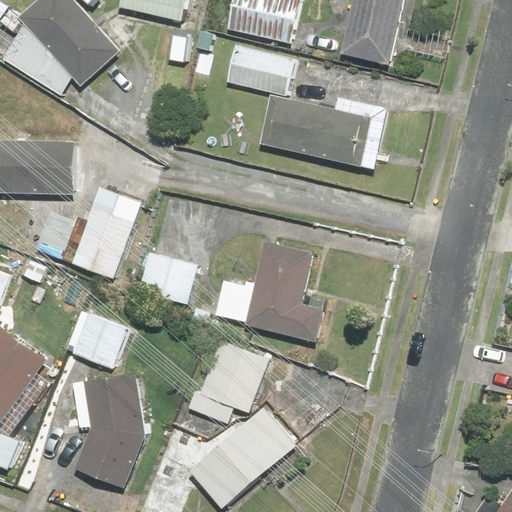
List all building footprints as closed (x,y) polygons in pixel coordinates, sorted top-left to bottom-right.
[(18,2),(13,0),(0,0),(0,34),(7,22),(22,35),(31,24),(14,9),(18,2)] [(82,0),(49,0),(28,19),(90,88),(130,53),(82,0)] [(197,0),(131,0),(129,11),(193,25),(197,0)] [(242,0),(235,30),(300,45),(310,0),(242,0)] [(362,0),(349,54),(397,66),(413,0),(362,0)] [(220,35),(194,35),(193,79),(219,80),(220,35)] [(301,64),(246,49),(236,82),(291,98),(301,64)] [(280,96),(269,146),(373,168),(384,118),(280,96)] [(0,140),(0,194),(83,197),(84,143),(0,140)] [(142,222),(101,207),(81,263),(121,278),(142,222)] [(85,223),(59,214),(46,249),(73,259),(85,223)] [(275,242),(254,327),(325,344),(333,310),(312,305),(324,253),(275,242)] [(206,266),(156,253),(145,292),(195,306),(206,266)] [(17,276),(0,269),(0,315),(1,316),(17,276)] [(135,330),(89,311),(73,352),(119,371),(135,330)] [(0,339),(0,435),(56,361),(9,327),(0,339)] [(242,409),(255,414),(278,361),(228,339),(198,410),(235,426),(242,409)] [(133,489),(155,435),(145,376),(93,382),(100,429),(83,469),(133,489)] [(275,409),(200,471),(232,511),(307,448),(275,409)]
